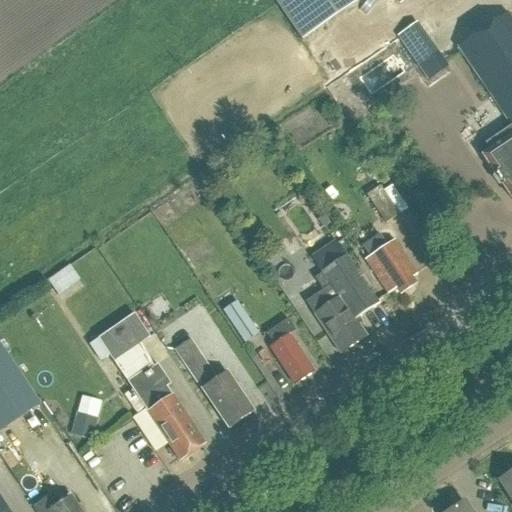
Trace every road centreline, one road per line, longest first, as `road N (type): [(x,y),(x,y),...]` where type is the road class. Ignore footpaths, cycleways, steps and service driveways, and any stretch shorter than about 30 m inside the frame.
road 1 (secondary): [(180,511),(511,281)]
road 2 (residential): [(372,511),(511,416)]
